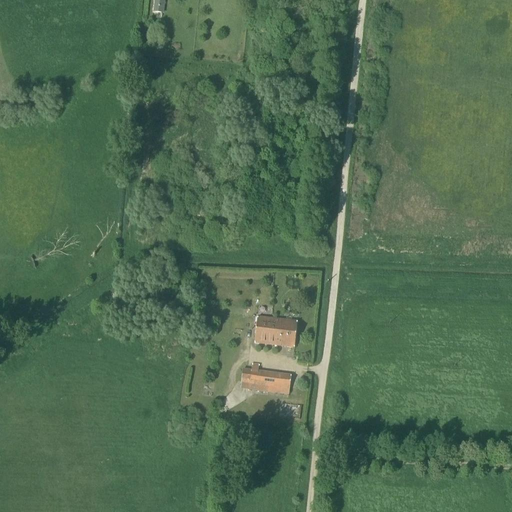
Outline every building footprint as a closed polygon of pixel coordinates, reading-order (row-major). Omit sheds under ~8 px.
[(155,0),(154,13),(162,14),(164,1),(159,0),(155,0)] [(297,323),(278,321),(257,318),(254,344),(275,346),(294,348),(297,323)] [(250,384),(251,372),(242,371),(240,383),(241,383),(250,384)] [(270,386),(290,389),(291,377),(258,373),(251,372),(250,384),(270,386)] [(240,390),(269,394),(270,386),(250,384),(241,383),(240,390)] [(269,394),(289,396),(290,389),(270,386),(269,394)]
